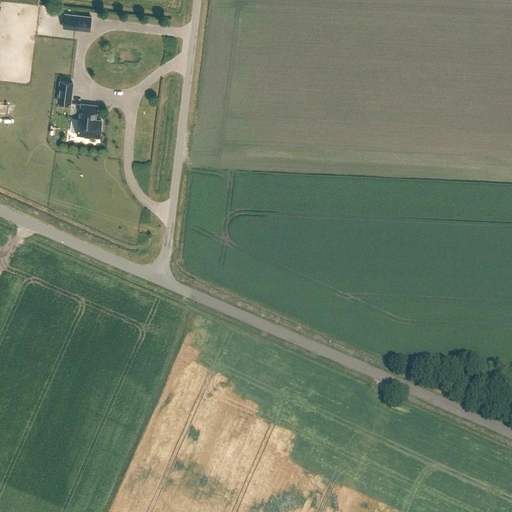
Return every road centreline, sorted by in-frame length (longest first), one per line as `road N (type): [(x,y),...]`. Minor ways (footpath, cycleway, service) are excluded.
road 1 (unclassified): [(511,434),(162,281)]
road 2 (unclassified): [(162,281),(197,0)]
road 3 (unclassified): [(162,281),(0,209)]
